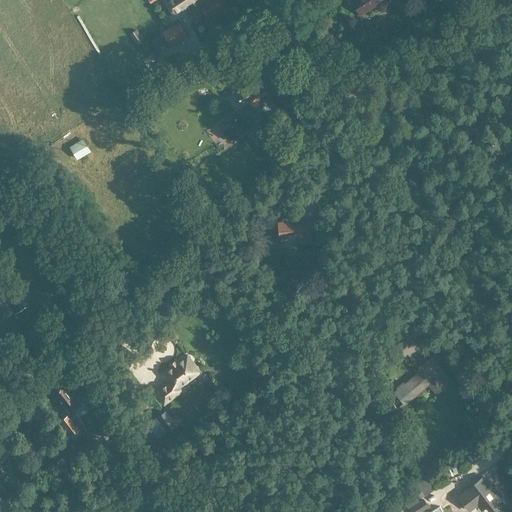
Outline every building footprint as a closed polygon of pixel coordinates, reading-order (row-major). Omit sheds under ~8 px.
[(165,0),(174,13),(186,5),(190,11),(188,13),(192,20),(203,13),(194,0),(165,0)] [(220,0),(210,0),(200,6),(206,16),(224,5),(220,0)] [(352,0),(361,13),(378,2),(377,0),(352,0)] [(178,20),(162,31),(163,33),(152,40),(159,51),(170,44),(171,45),(188,35),(178,20)] [(144,40),(136,28),(129,33),(137,45),(144,40)] [(164,60),(160,63),(156,65),(159,71),(168,66),(164,60)] [(260,83),(250,92),(245,86),(236,93),(244,104),(251,98),(256,105),(269,95),(260,83)] [(222,94),(228,105),(238,100),(231,88),(222,94)] [(231,140),(252,125),(244,114),(240,117),(236,113),(223,122),(227,127),(223,130),(231,140)] [(71,153),(86,146),(80,133),(65,140),(71,153)] [(306,218),(278,221),(278,230),(277,230),(278,242),(287,241),(287,237),(307,235),(306,218)] [(313,231),(311,231),(313,243),(323,242),(322,236),(322,230),(313,231)] [(27,306),(11,282),(0,289),(0,290),(16,314),(27,306)] [(399,340),(404,351),(412,348),(409,341),(419,337),(416,332),(399,340)] [(200,371),(193,362),(193,360),(190,356),(188,356),(187,354),(185,356),(183,356),(180,358),(179,360),(162,374),(168,382),(155,392),(164,403),(182,390),(180,386),(200,371)] [(417,373),(404,383),(414,396),(428,384),(429,384),(434,379),(441,388),(451,379),(436,361),(439,359),(434,354),(415,370),(417,373)] [(54,392),(52,393),(69,414),(59,421),(71,436),(78,430),(70,419),(77,414),(75,411),(82,406),(65,383),(60,387),(58,386),(53,390),(54,392)] [(390,403),(397,398),(389,387),(382,392),(390,403)] [(156,418),(166,431),(177,424),(167,410),(156,418)] [(122,426),(112,430),(118,445),(129,440),(122,426)] [(4,435),(0,438),(0,458),(0,459),(0,458),(0,465),(2,467),(14,456),(9,451),(14,446),(4,435)] [(26,478),(37,469),(27,458),(17,467),(26,478)] [(414,493),(429,484),(423,475),(408,484),(414,493)] [(467,490),(459,497),(466,505),(469,510),(474,507),(478,504),(482,509),(484,511),(490,511),(491,511),(495,509),(504,502),(497,492),(495,493),(492,490),(483,477),(471,486),(467,489),(467,490)] [(12,495),(2,502),(9,511),(17,511),(22,508),(12,495)] [(410,511),(419,511),(429,506),(424,497),(419,500),(417,498),(406,505),(410,511)]
